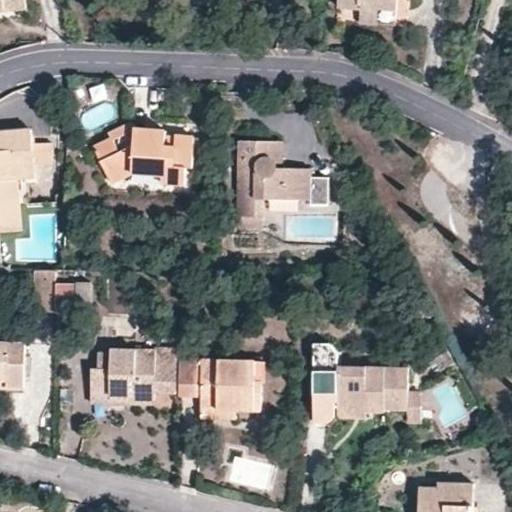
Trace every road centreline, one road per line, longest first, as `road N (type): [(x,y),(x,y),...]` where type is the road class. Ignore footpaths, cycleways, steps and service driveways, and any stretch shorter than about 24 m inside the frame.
road 1 (residential): [(511,154),(361,79),(328,74),(73,62),(0,79)]
road 2 (unknown): [(393,93),(399,139),(479,244),(511,325)]
road 3 (residential): [(0,467),(200,511)]
